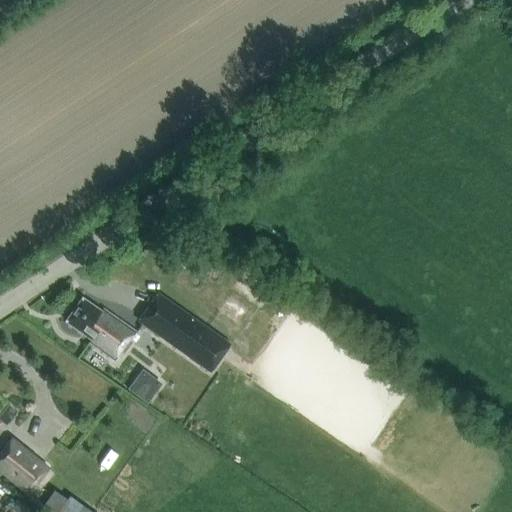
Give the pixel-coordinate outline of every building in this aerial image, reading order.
[(206,303),(220,313),(233,322),(253,294),(240,285),(225,275),(212,265),(193,293),(206,303)] [(176,312),(156,297),(140,318),(181,347),(179,350),(211,373),(229,346),(179,309),(176,312)] [(137,333),(103,308),(101,311),(82,298),(66,321),(91,339),(89,342),(116,361),(137,333)] [(144,401),(159,381),(141,366),(125,386),(144,401)] [(0,471),(28,495),(50,467),(12,437),(0,452),(0,471)] [(39,509),(43,511),(94,511),(54,486),(39,509)]
